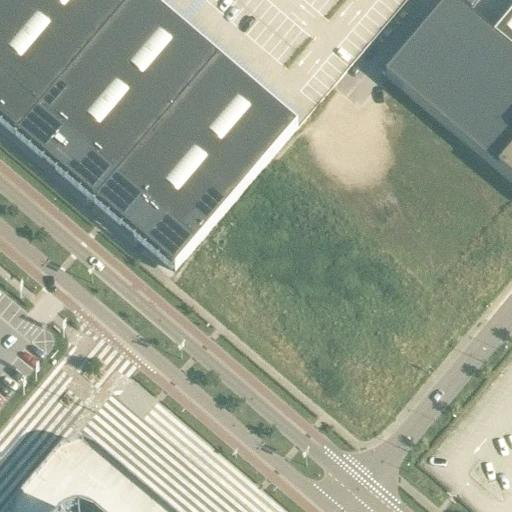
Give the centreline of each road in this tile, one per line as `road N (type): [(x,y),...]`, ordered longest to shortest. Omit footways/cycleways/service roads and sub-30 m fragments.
road 1 (unclassified): [(359,490),(0,185)]
road 2 (unclassified): [(0,227),(335,511)]
road 3 (unclassified): [(359,490),(511,309)]
